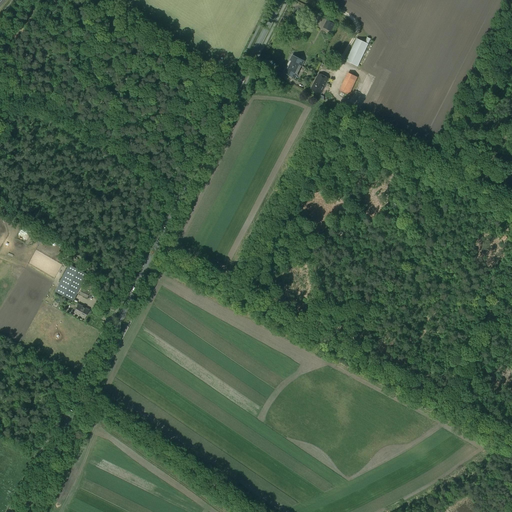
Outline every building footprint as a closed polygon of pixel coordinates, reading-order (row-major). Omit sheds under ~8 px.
[(327,20),(323,27),(331,31),(335,24),(327,20)] [(358,66),(369,44),(364,42),(357,38),(346,61),(358,66)] [(293,55),(284,72),(290,76),(291,74),(296,77),(304,61),(293,55)] [(348,72),(339,90),(349,95),(358,77),(348,72)] [(321,94),(329,78),(319,73),(311,88),(321,94)] [(496,160),(506,164),(508,159),(499,155),(496,160)] [(69,265),(55,292),(72,301),(86,274),(69,265)] [(90,292),(82,288),(79,293),(87,297),(90,292)] [(89,310),(79,304),(73,314),(84,319),(89,310)]
